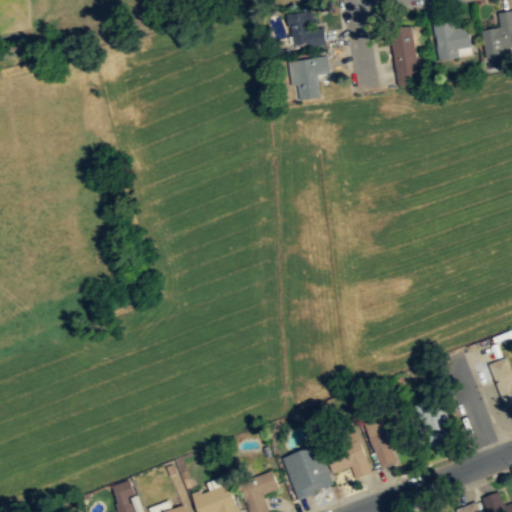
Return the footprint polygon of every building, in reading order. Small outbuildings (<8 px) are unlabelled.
[(511,10),(497,12),(499,28),(481,30),(485,58),(505,56),(504,50),(511,48),(511,10)] [(325,45),(323,27),(319,27),(318,11),(287,13),(290,48),(325,45)] [(460,57),(459,49),(471,48),(468,27),(454,28),(453,20),(434,22),(438,60),(460,57)] [(397,85),(419,82),(412,26),(391,28),(397,85)] [(318,75),(329,74),(328,57),(293,60),(297,99),(320,97),(318,75)] [(505,406),(511,403),(511,371),(506,356),(489,362),(505,406)] [(418,402),(431,445),(452,438),(439,396),(418,402)] [(398,463),(382,414),(363,420),(379,469),(398,463)] [(358,434),(325,444),(333,473),(351,468),(354,478),(370,474),(358,434)] [(282,457),(297,499),(333,486),(318,444),(282,457)] [(242,479),(250,511),(266,509),(263,492),(277,489),(274,473),(242,479)] [(192,493),(197,511),(235,511),(228,484),(192,493)] [(487,511),(511,511),(511,502),(503,505),(499,491),(482,497),(487,511)] [(135,503),(137,511),(145,511),(141,495),(132,498),(134,503),(135,503)] [(137,511),(134,499),(119,503),(121,511),(117,511),(137,511)] [(187,511),(185,503),(172,508),(169,500),(147,507),(148,511),(187,511)] [(479,511),(476,501),(455,507),(456,511),(479,511)]
